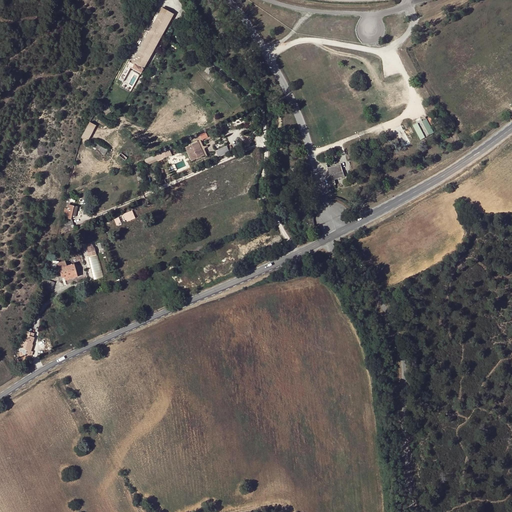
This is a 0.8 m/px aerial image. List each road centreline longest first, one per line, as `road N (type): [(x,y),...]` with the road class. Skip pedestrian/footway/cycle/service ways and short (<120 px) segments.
road 1 (tertiary): [(296,254),(89,345),(0,397)]
road 2 (tertiary): [(511,125),(438,178),(296,254)]
road 3 (residential): [(296,254),(260,188),(261,107)]
road 4 (unknown): [(40,371),(34,346),(44,303),(86,273)]
